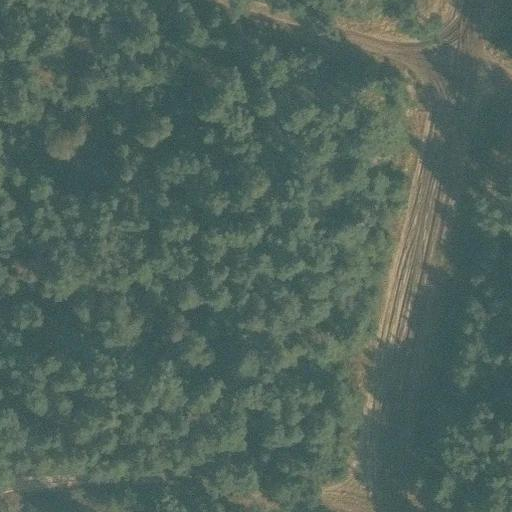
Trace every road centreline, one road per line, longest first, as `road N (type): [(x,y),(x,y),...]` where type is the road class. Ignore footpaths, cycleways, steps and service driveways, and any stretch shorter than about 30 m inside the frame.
road 1 (track): [(380,511),(367,461),(458,75),(464,0)]
road 2 (track): [(177,0),(511,85)]
